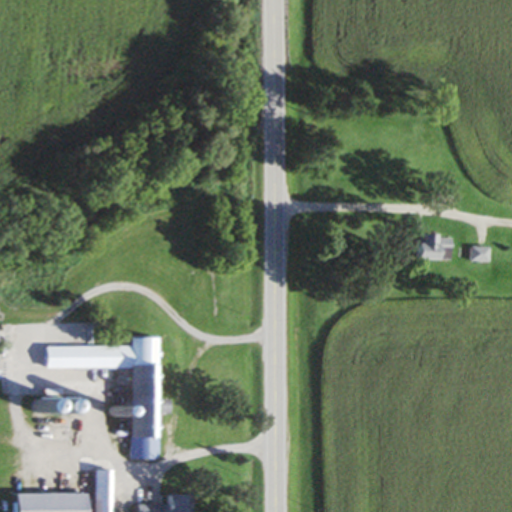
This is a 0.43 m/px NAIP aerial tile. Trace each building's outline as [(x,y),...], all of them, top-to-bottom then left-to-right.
[(414,237),(414,261),(447,261),(447,237),(414,237)] [(469,263),(485,263),(485,249),(469,249),(469,263)] [(126,461),(153,461),(153,416),(164,416),(164,402),(152,402),(152,339),(124,339),(125,348),(40,348),(40,370),(126,370),(126,461)] [(109,511),(109,471),(90,471),(90,511),(109,511)] [(10,511),(81,511),(81,495),(10,495),(10,511)] [(134,511),(185,511),(186,497),(162,496),(162,507),(134,507),(134,511)]
